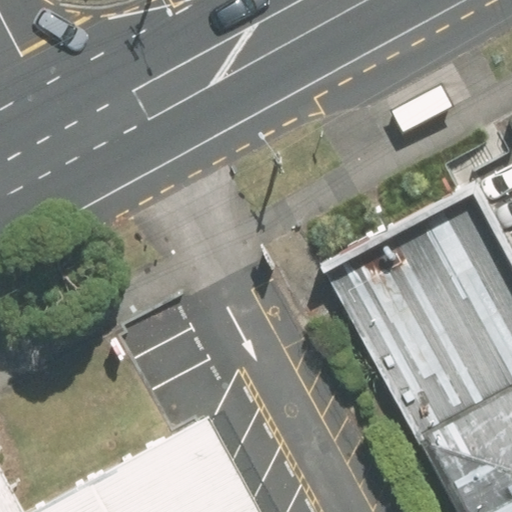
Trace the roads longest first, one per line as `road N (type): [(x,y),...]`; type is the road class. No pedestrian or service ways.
road 1 (secondary): [(323,0),(70,138)]
road 2 (residential): [(70,138),(0,4)]
